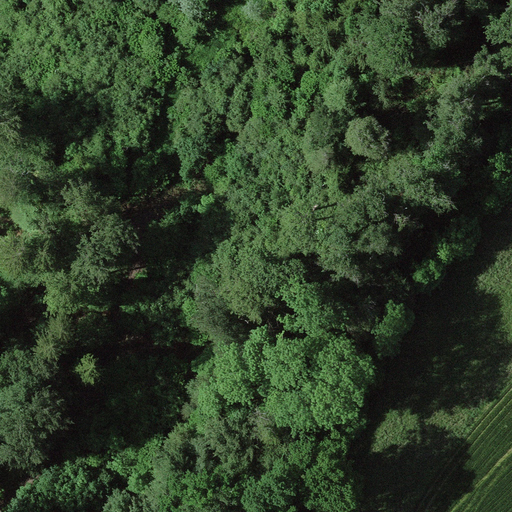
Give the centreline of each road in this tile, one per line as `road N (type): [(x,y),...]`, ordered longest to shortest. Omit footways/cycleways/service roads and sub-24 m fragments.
road 1 (track): [(1,511),(70,426),(167,207),(172,111)]
road 2 (track): [(324,511),(411,274),(511,181)]
